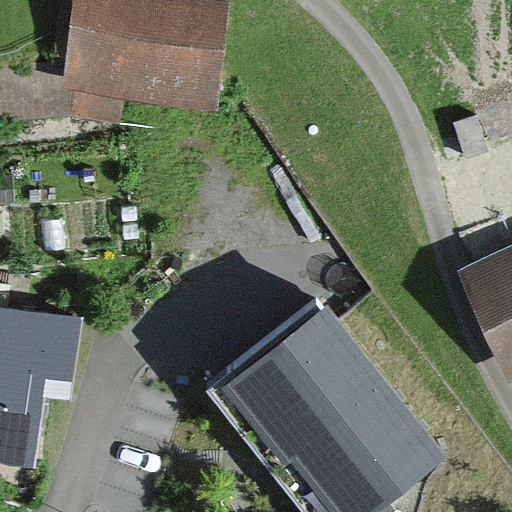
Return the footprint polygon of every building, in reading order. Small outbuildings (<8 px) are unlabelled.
[(214,18),(104,0),(53,0),(39,92),(198,118),(214,18)] [(511,253),(474,270),(511,359),(511,253)] [(345,511),(447,436),(329,279),(209,369),(316,511),(345,511)] [(0,294),(0,451),(34,458),(46,371),(74,375),(84,306),(56,302),(0,294)] [(507,511),(0,403),(0,478),(232,511),(507,511)]
